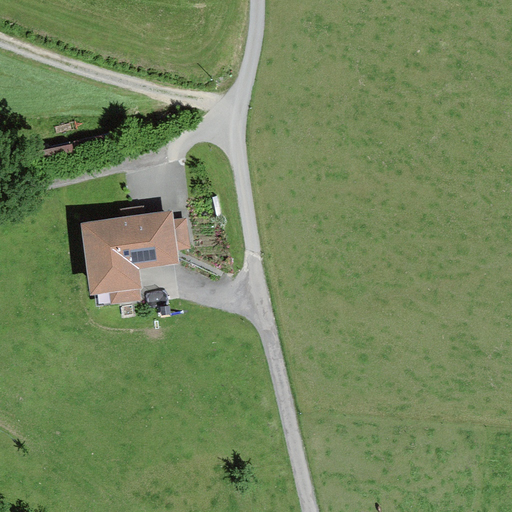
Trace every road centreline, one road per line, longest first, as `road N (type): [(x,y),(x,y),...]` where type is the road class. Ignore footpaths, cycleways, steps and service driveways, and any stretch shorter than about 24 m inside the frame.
road 1 (track): [(230,109),(310,511)]
road 2 (unclassified): [(0,192),(151,156),(230,109)]
road 3 (track): [(230,109),(0,41)]
